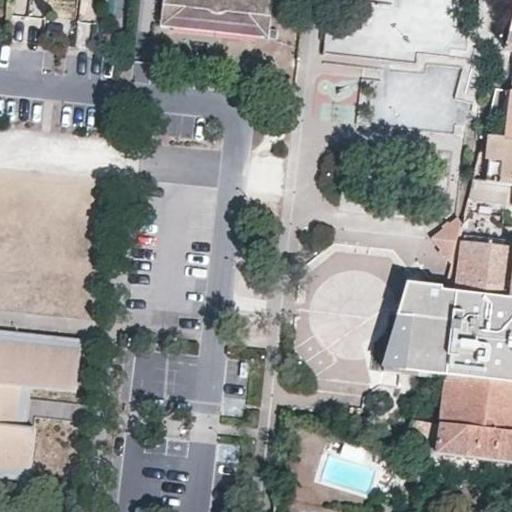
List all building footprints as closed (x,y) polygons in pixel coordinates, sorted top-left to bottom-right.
[(165,0),(163,29),(169,23),(187,8),(188,1),(208,3),(209,6),(211,10),(213,12),(217,14),(221,14),(224,13),(229,11),(230,8),(231,5),(251,7),(250,14),(270,40),(274,0),(165,0)] [(221,14),(217,14),(213,12),(211,10),(209,6),(208,3),(188,1),(187,8),(169,23),(163,29),(270,40),(250,14),(251,7),(231,5),(230,8),(229,11),(224,13),(221,14)] [(511,184),(511,138),(508,138),(493,137),(490,160),(506,163),(504,184),(511,184)] [(506,163),(490,160),(487,182),(504,184),(506,163)] [(511,184),(504,184),(487,182),(473,181),(468,199),(511,205),(511,184)] [(431,239),(451,265),(462,224),(457,218),(454,219),(431,239)] [(511,247),(463,242),(457,289),(457,290),(511,295),(511,247)] [(511,386),(511,295),(457,290),(428,286),(412,283),(406,336),(401,374),(436,378),(446,379),(446,378),(511,386)] [(36,424),(23,423),(27,382),(76,387),(81,337),(0,329),(0,471),(32,474),(36,424)] [(441,424),(511,432),(511,386),(446,378),(446,379),(441,424)] [(511,432),(441,424),(437,453),(511,462),(511,432)]
